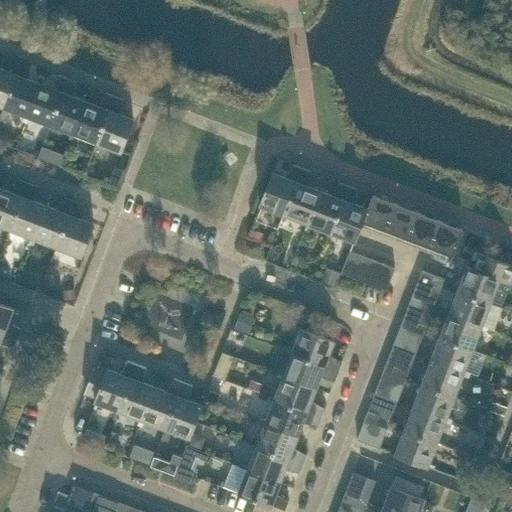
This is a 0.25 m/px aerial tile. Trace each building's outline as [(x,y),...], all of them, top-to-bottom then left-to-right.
[(0,104),(5,106),(22,59),(13,56),(6,69),(0,66),(0,104)] [(28,77),(31,63),(22,59),(5,106),(25,114),(23,120),(25,121),(40,82),(28,77)] [(51,124),(68,77),(59,73),(52,87),(40,82),(25,121),(28,122),(30,116),(51,124)] [(74,95),(78,80),(68,77),(51,124),(72,132),(69,138),(72,139),(87,100),(74,95)] [(97,142),(115,95),(106,91),(99,104),(87,100),(72,139),(74,140),(76,134),(97,142)] [(120,113),(124,98),(115,95),(97,142),(117,149),(115,155),(117,156),(119,151),(121,151),(134,117),(132,117),(120,113)] [(273,171),(260,205),(264,206),(284,214),(302,167),(293,163),(286,176),(274,172),(275,171),(273,171)] [(309,185),(312,170),(302,167),(284,214),(305,222),(303,227),(305,228),(320,189),(309,185)] [(0,224),(11,228),(29,182),(19,178),(13,191),(0,186),(0,224)] [(331,232),(349,184),(340,181),(332,194),(320,189),(305,228),(307,229),(310,223),(331,232)] [(34,199),(38,185),(29,182),(11,228),(32,236),(29,242),(32,242),(47,204),(34,199)] [(355,202),(358,188),(349,184),(331,232),(351,239),(349,245),(351,246),(353,241),(354,241),(361,225),(363,219),(368,207),(367,206),(366,207),(355,202)] [(396,203),(381,197),(373,194),(368,207),(363,219),(386,229),(396,203)] [(57,246),(75,199),(66,196),(59,209),(47,204),(32,242),(34,243),(37,238),(57,246)] [(80,217),(84,203),(75,199),(57,246),(78,254),(76,259),(78,260),(80,255),(81,256),(94,221),(93,221),(80,217)] [(419,211),(403,205),(396,203),(386,229),(409,237),(419,211)] [(441,220),(426,214),(419,211),(409,237),(431,246),(441,220)] [(463,229),(448,223),(441,220),(431,246),(454,254),(463,229)] [(260,241),(263,231),(252,227),(248,236),(260,241)] [(361,253),(350,249),(341,272),(353,276),(361,253)] [(511,283),(511,279),(511,263),(478,251),(472,267),(466,265),(466,266),(458,289),(491,302),(500,279),(511,283)] [(364,280),(372,258),(361,253),(353,276),(364,280)] [(375,285),(383,262),(372,258),(364,280),(375,285)] [(386,289),(395,267),(383,262),(375,285),(386,289)] [(430,284),(433,275),(422,270),(418,280),(430,284)] [(433,275),(430,284),(441,288),(444,279),(433,275)] [(418,280),(404,316),(415,321),(427,325),(441,288),(430,284),(418,280)] [(64,298),(75,297),(74,287),(63,289),(64,298)] [(483,323),(491,302),(458,289),(449,312),(488,327),(489,325),(483,323)] [(0,302),(0,329),(18,336),(21,328),(8,321),(13,308),(14,309),(14,308),(0,302)] [(249,332),(255,317),(241,312),(235,327),(249,332)] [(487,330),(488,327),(449,312),(440,335),(473,348),(481,327),(487,330)] [(412,330),(415,321),(404,316),(400,326),(412,330)] [(415,321),(412,330),(423,335),(427,325),(415,321)] [(400,326),(386,363),(397,368),(409,372),(423,335),(412,330),(400,326)] [(301,327),(300,329),(295,327),(294,329),(300,331),(292,351),(339,369),(342,360),(329,353),(334,341),(335,342),(335,340),(301,327)] [(14,346),(18,336),(0,329),(0,344),(1,342),(14,346)] [(465,369),(473,348),(440,335),(431,359),(470,374),(471,372),(465,369)] [(234,355),(224,351),(223,351),(214,374),(225,379),(234,355)] [(335,379),(339,369),(292,351),(284,372),(279,370),(278,372),(316,387),(321,375),(335,379)] [(119,410),(137,363),(128,359),(122,372),(109,368),(109,367),(108,367),(107,371),(95,366),(86,390),(85,392),(97,396),(95,401),(96,401),(94,406),(97,407),(99,402),(119,410)] [(469,376),(470,374),(431,359),(422,382),(455,395),(463,374),(469,376)] [(142,380),(146,366),(137,363),(119,410),(140,418),(138,423),(140,424),(155,385),(142,380)] [(394,377),(397,368),(386,363),(382,373),(394,377)] [(397,368),(394,377),(405,382),(409,372),(397,368)] [(312,399),(316,387),(278,372),(277,374),(283,376),(275,398),(321,415),(325,406),(312,399)] [(382,373),(368,410),(379,414),(391,418),(405,382),(394,377),(382,373)] [(166,427),(183,381),(174,377),(168,390),(155,385),(140,424),(143,425),(145,419),(166,427)] [(260,392),(263,383),(251,378),(248,387),(260,392)] [(183,381),(166,427),(189,436),(202,403),(201,402),(201,403),(189,398),(193,384),(183,381)] [(447,416),(455,395),(422,382),(413,405),(452,420),(453,418),(447,416)] [(217,403),(221,392),(210,388),(206,398),(217,403)] [(318,425),(321,415),(275,398),(267,419),(261,417),(260,419),(276,425),(299,434),(303,421),(318,425)] [(504,414),(507,406),(496,402),(493,410),(504,414)] [(451,423),(452,420),(413,405),(404,429),(437,441),(445,420),(451,423)] [(376,423),(379,414),(368,410),(365,419),(376,423)] [(379,414),(376,423),(387,428),(391,418),(379,414)] [(299,434),(276,425),(260,419),(259,421),(265,423),(257,445),(303,462),(307,453),(294,446),(299,434)] [(376,423),(365,419),(358,438),(380,446),(387,428),(376,423)] [(429,462),(437,441),(404,429),(395,451),(394,452),(429,466),(429,464),(434,466),(435,464),(429,462)] [(300,472),(303,462),(257,445),(249,465),(243,463),(242,465),(281,480),(285,468),(300,472)] [(150,465),(153,457),(141,452),(138,459),(150,465)] [(175,475),(178,468),(179,465),(169,461),(165,471),(175,475)] [(276,493),(281,480),(242,465),(242,468),(247,470),(239,491),(238,490),(238,492),(272,505),(272,504),(285,509),(289,500),(276,493)] [(354,471),(346,490),(358,494),(369,498),(376,480),(354,471)] [(67,506),(82,511),(84,511),(89,501),(93,491),(75,484),(67,506)] [(425,499),(425,498),(391,485),(390,486),(391,486),(382,508),(392,511),(419,511),(423,502),(429,504),(430,501),(425,499)] [(346,490),(342,499),(354,504),(358,494),(346,490)] [(89,501),(99,505),(103,494),(93,491),(89,501)] [(138,511),(140,508),(103,494),(99,505),(96,511),(138,511)] [(358,494),(354,504),(365,508),(369,498),(358,494)] [(342,499),(337,511),(363,511),(365,508),(354,504),(342,499)] [(96,511),(99,505),(89,501),(84,511),(96,511)]
